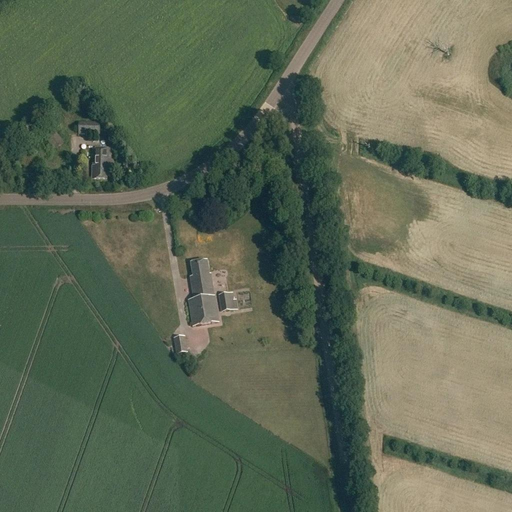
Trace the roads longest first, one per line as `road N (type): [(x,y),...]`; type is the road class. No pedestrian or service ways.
road 1 (track): [(350,511),(292,106),(278,93)]
road 2 (tertiary): [(0,199),(130,198),(204,169),(247,134),(336,0)]
